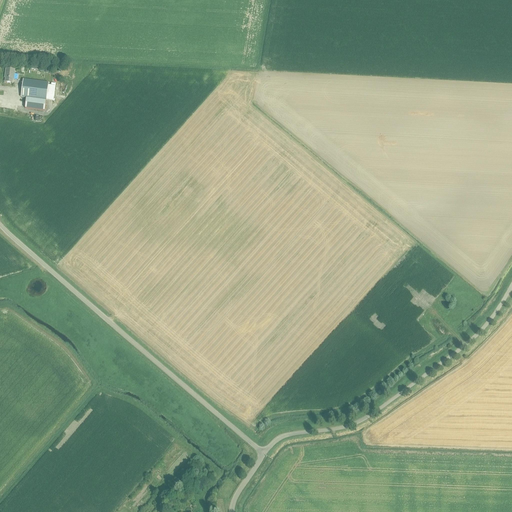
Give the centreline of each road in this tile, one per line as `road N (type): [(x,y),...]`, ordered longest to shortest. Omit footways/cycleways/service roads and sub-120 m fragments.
road 1 (unclassified): [(264,453),(0,222)]
road 2 (unclassified): [(264,453),(284,435),(344,427),(377,410),(479,332),(511,285)]
